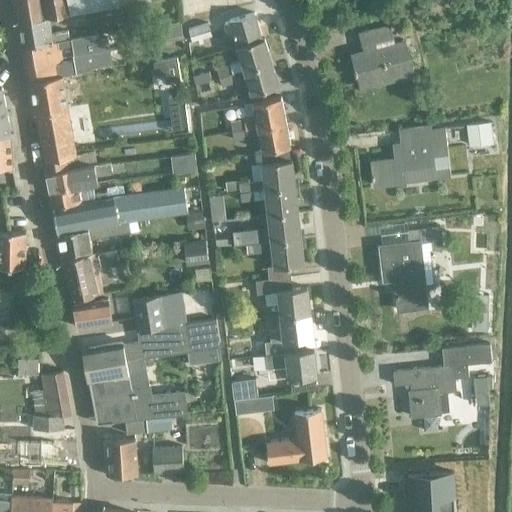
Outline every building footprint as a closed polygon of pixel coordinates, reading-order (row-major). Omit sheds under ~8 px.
[(14,0),(19,21),(47,19),(48,18),(148,1),(148,0),(14,0)] [(236,45),(261,38),(253,13),(229,20),(229,22),(223,23),(228,38),(233,37),(236,45)] [(50,33),(47,19),(19,21),(23,46),(55,41),(68,39),(67,30),(50,33)] [(179,21),(159,24),(162,42),(182,39),(179,21)] [(208,24),(189,29),(192,42),(212,36),(208,24)] [(388,79),(413,73),(404,42),(375,49),(373,44),(392,39),(388,25),(359,33),(364,52),(351,56),(359,87),(361,86),(360,83),(387,75),(388,79)] [(55,41),(23,46),(26,64),(58,58),(73,55),(73,54),(94,51),(108,48),(106,37),(98,38),(97,33),(69,39),(68,39),(55,41)] [(236,45),(240,61),(214,69),(217,77),(231,73),(243,69),(270,62),(263,38),(261,38),(236,45)] [(94,51),(73,54),(73,55),(73,60),(76,73),(90,70),(92,67),(103,65),(111,64),(108,48),(94,51)] [(58,58),(26,64),(29,80),(61,75),(62,75),(76,73),(73,60),(58,62),(58,58)] [(175,59),(153,62),(155,74),(165,72),(166,82),(178,81),(175,59)] [(243,69),(246,79),(250,93),(277,85),(270,62),(243,69)] [(210,71),(194,76),(196,84),(212,79),(210,71)] [(231,73),(217,77),(220,88),(234,83),(231,73)] [(62,75),(61,75),(29,80),(34,109),(67,103),(62,75)] [(0,135),(9,136),(7,123),(0,87),(0,135)] [(183,94),(167,97),(170,116),(186,114),(183,94)] [(254,118),(243,120),(245,129),(256,127),(284,121),(279,97),(251,102),(254,118)] [(67,103),(34,109),(44,160),(75,154),(67,108),(68,108),(67,103)] [(230,132),(245,129),(243,120),(228,123),(230,132)] [(256,127),(245,129),(230,132),(232,142),(258,137),(261,151),(278,148),(289,146),(284,121),(256,127)] [(490,121),(465,124),(468,145),(493,142),(490,121)] [(435,177),(450,176),(443,128),(430,129),(430,124),(398,128),(400,143),(393,144),(395,158),(370,162),(373,185),(402,182),(401,176),(435,172),(435,177)] [(0,166),(12,167),(9,136),(0,135),(0,166)] [(252,182),(238,183),(239,191),(239,192),(263,189),(293,186),(290,159),(279,161),(278,148),(261,151),(253,153),(254,165),(260,164),(262,181),(252,182)] [(75,154),(44,160),(46,173),(75,167),(95,163),(93,152),(75,154)] [(194,153),(185,155),(187,172),(196,171),(194,153)] [(46,173),(49,192),(76,187),(93,184),(98,183),(96,175),(112,172),(110,161),(95,164),(95,163),(75,167),(46,173)] [(183,174),(176,175),(177,184),(184,183),(183,174)] [(140,180),(129,181),(131,194),(141,193),(140,180)] [(238,181),(226,183),(227,192),(239,191),(238,183),(238,181)] [(93,184),(76,187),(49,192),(52,207),(78,202),(107,197),(106,192),(94,194),(93,184)] [(296,212),(293,186),(263,189),(239,192),(240,201),(254,200),(264,199),(266,215),(296,212)] [(141,193),(131,194),(107,197),(78,202),(52,207),(57,233),(108,224),(129,221),(187,212),(184,187),(141,193)] [(224,211),(211,213),(212,221),(225,219),(224,211)] [(202,212),(187,214),(188,230),(204,228),(202,212)] [(268,226),(232,230),(234,245),(245,244),(259,243),(270,241),(299,237),(296,212),(266,215),(268,226)] [(472,219),(464,237),(482,246),(490,228),(472,219)] [(108,224),(57,233),(61,255),(91,248),(89,239),(130,232),(129,221),(108,224)] [(408,241),(379,245),(383,279),(395,278),(398,309),(427,305),(424,284),(433,283),(428,249),(442,247),(439,226),(407,230),(408,241)] [(0,231),(0,267),(25,268),(24,251),(24,232),(0,231)] [(299,237),(270,241),(273,267),(266,268),(267,279),(289,276),(288,265),(303,264),(299,237)] [(207,241),(186,243),(188,266),(209,264),(207,241)] [(259,243),(245,244),(247,253),(260,252),(259,243)] [(94,253),(63,259),(72,299),(77,298),(97,293),(102,292),(97,267),(118,263),(115,250),(114,250),(108,251),(94,254),(94,253)] [(289,276),(267,279),(254,281),(255,295),(263,294),(265,306),(278,304),(280,317),(309,313),(305,288),(291,290),(289,276)] [(40,281),(29,280),(26,313),(37,314),(40,281)] [(13,281),(12,292),(25,293),(26,283),(13,281)] [(181,291),(134,298),(134,306),(138,330),(172,325),(187,322),(181,291)] [(78,303),(74,304),(78,320),(79,327),(112,321),(110,310),(108,298),(98,300),(97,293),(77,298),(78,303)] [(268,330),(269,342),(263,343),(264,355),(273,354),(299,352),(297,339),(312,338),(309,313),(280,317),(281,328),(268,330)] [(470,330),(486,331),(486,315),(471,315),(470,330)] [(83,348),(89,380),(97,423),(125,420),(170,416),(189,414),(184,390),(152,394),(144,357),(189,350),(191,364),(219,359),(217,345),(220,344),(217,317),(187,322),(172,325),(138,330),(140,341),(123,344),(123,341),(83,348)] [(409,382),(413,415),(440,412),(438,392),(457,390),(455,377),(469,376),(467,363),(492,361),(489,342),(442,348),(444,364),(393,370),(395,384),(409,382)] [(313,350),(299,352),(273,354),(264,355),(266,369),(286,366),(287,379),(316,376),(313,350)] [(17,374),(37,374),(37,358),(17,358),(17,374)] [(43,385),(65,384),(63,371),(41,374),(43,385)] [(491,376),(473,378),(474,392),(492,390),(491,376)] [(255,379),(231,381),(233,399),(252,397),(257,396),(256,391),(255,379)] [(67,398),(65,384),(43,385),(44,388),(46,400),(67,398)] [(32,390),(35,414),(48,414),(46,400),(44,388),(32,390)] [(252,397),(233,399),(234,405),(235,412),(254,410),(252,397)] [(67,398),(46,400),(48,414),(70,414),(67,398)] [(296,438),(265,442),(268,464),(327,457),(321,408),(292,412),(296,438)] [(33,414),(33,429),(63,429),(63,414),(48,414),(35,414),(33,414)] [(171,429),(170,416),(125,420),(127,433),(171,429)] [(107,475),(138,473),(136,437),(105,440),(107,475)] [(182,446),(152,448),(154,472),(183,471),(182,446)] [(4,478),(12,478),(13,468),(4,467),(4,478)] [(13,468),(12,478),(12,482),(29,482),(30,468),(13,468)] [(453,472),(407,474),(409,511),(454,511),(454,497),(453,472)] [(79,486),(70,486),(70,496),(79,496),(79,486)] [(10,511),(11,495),(0,493),(0,511),(10,511)] [(52,497),(11,495),(10,511),(51,511),(52,501),(52,497)] [(52,501),(51,511),(80,511),(81,502),(52,501)]
